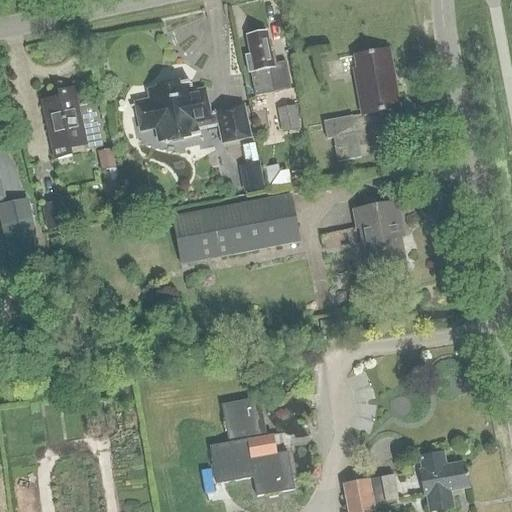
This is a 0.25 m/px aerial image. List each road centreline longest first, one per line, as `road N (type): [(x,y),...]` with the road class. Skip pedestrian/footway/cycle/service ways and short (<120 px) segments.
road 1 (tertiary): [(511,381),(440,0)]
road 2 (tertiary): [(0,26),(130,0)]
